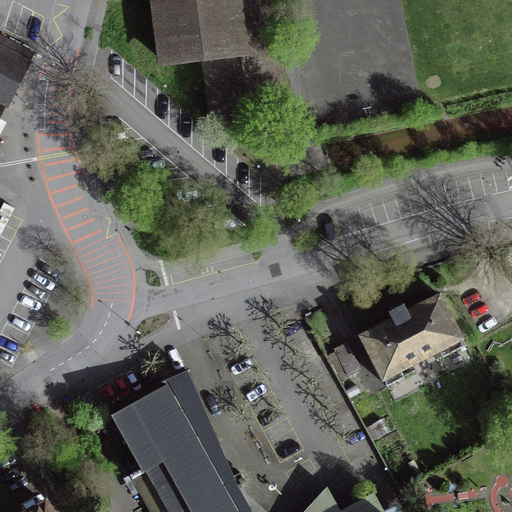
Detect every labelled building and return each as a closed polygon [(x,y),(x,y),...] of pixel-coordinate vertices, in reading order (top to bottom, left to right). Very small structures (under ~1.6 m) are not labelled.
[(154,0),(163,64),(203,59),(211,121),(282,112),(279,91),(269,92),(257,0),(154,0)] [(0,34),(0,96),(6,100),(10,102),(15,91),(36,53),(0,34)] [(111,177),(102,181),(116,209),(125,205),(111,177)] [(405,314),(402,308),(389,315),(392,321),(359,338),(381,382),(382,382),(385,388),(403,379),(399,373),(461,341),(438,297),(405,314)] [(345,345),(333,351),(346,378),(359,371),(345,345)] [(381,511),(372,494),(340,511),(249,511),(236,487),(186,372),(160,384),(162,388),(109,417),(135,464),(129,467),(132,474),(128,477),(130,481),(133,480),(150,511),(381,511)]
